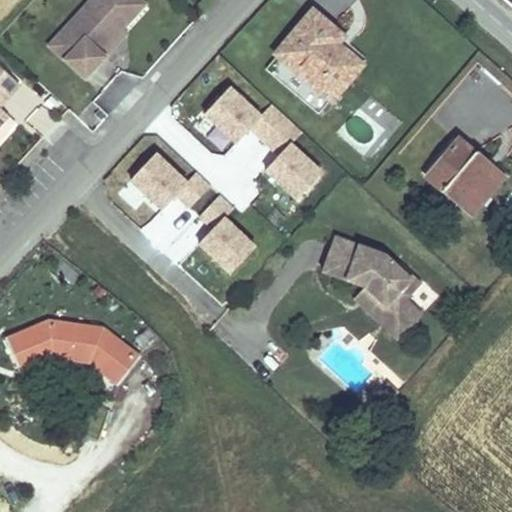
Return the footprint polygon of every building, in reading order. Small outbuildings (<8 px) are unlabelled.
[(146,5),(140,0),(92,0),(69,25),(85,40),(65,60),(85,79),(105,57),(101,53),(124,29),(146,5)] [(312,14),(278,55),(331,99),(359,66),(334,45),(340,37),(312,14)] [(85,40),(69,25),(50,46),(65,60),(85,40)] [(128,33),(124,29),(101,53),(105,57),(128,33)] [(0,68),(0,124),(7,116),(0,109),(0,105),(18,85),(0,68)] [(294,134),(266,108),(258,117),(229,92),(209,115),(236,140),(247,127),(277,154),(261,172),(294,202),(321,172),(291,145),(294,134)] [(0,140),(15,124),(7,116),(0,124),(0,140)] [(495,187),(500,181),(472,157),(474,155),(458,141),(426,179),(471,215),(495,187)] [(503,177),(474,154),(474,155),(472,157),(500,181),(503,177)] [(210,184),(196,171),(185,183),(155,155),(132,180),(161,206),(174,191),(190,206),(210,184)] [(222,218),(232,206),(218,193),(198,215),(214,229),(200,244),(229,270),(252,245),(222,218)] [(197,236),(156,213),(143,237),(184,260),(197,236)] [(387,256),(339,239),(327,276),(365,289),(371,294),(363,302),(379,317),(385,311),(390,311),(403,324),(417,310),(409,302),(424,286),(400,265),(398,266),(387,256)] [(403,324),(390,311),(385,311),(379,317),(363,302),(371,294),(365,289),(354,301),(399,343),(423,316),(417,310),(403,324)] [(48,323),(6,341),(18,371),(54,356),(88,361),(118,385),(138,359),(102,330),(48,323)] [(390,385),(370,408),(379,416),(399,393),(390,385)]
